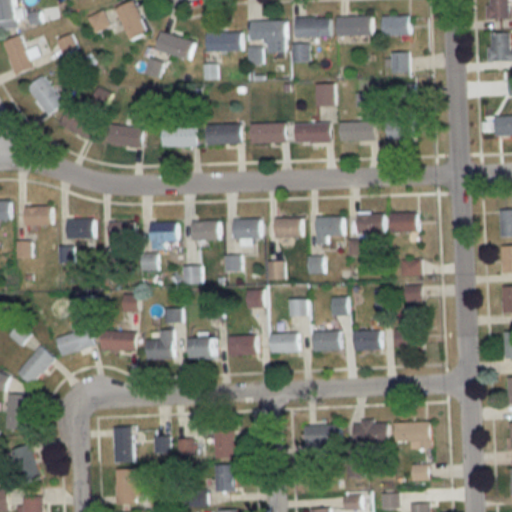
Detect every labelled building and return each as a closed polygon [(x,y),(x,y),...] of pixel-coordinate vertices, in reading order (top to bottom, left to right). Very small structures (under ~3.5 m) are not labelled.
[(0,0),(0,29),(20,27),(16,0),(0,0)] [(118,8),(132,40),(149,32),(135,0),(118,8)] [(488,0),(489,18),(509,18),(509,0),(488,0)] [(110,27),(105,11),(90,16),(95,32),(110,27)] [(338,35),(374,35),(374,16),(338,16),(338,35)] [(411,16),(384,16),(384,35),(411,35),(411,16)] [(297,18),(297,36),(332,36),(332,18),(297,18)] [(253,21),(253,40),(270,40),(270,53),(288,53),(288,21),(253,21)] [(196,41),(163,31),(157,49),(190,60),(196,41)] [(244,51),(244,33),(209,33),(209,51),(244,51)] [(490,60),(511,59),(511,49),(511,33),(490,33),(490,60)] [(64,54),(78,48),(72,34),(58,40),(64,54)] [(17,74),(34,67),(21,35),(3,42),(17,74)] [(294,45),(294,61),(309,61),(309,45),(294,45)] [(250,48),(251,63),(263,62),(262,47),(250,48)] [(393,71),(410,71),(410,53),(393,53),(393,71)] [(65,103),(43,76),(28,89),(50,115),(65,103)] [(316,84),(316,106),(335,105),(335,84),(316,84)] [(357,109),(380,109),(380,92),(357,92),(357,109)] [(61,125),(92,141),(100,124),(70,108),(61,125)] [(404,119),(388,119),(388,138),(415,138),(415,113),(404,113),(404,119)] [(511,115),(497,116),(497,135),(511,135),(511,115)] [(377,140),(377,122),(341,122),(341,140),(377,140)] [(287,123),(253,123),(253,143),(287,143),(287,123)] [(333,123),(297,123),(297,142),(333,142),(333,123)] [(244,125),(208,125),(208,144),(244,144),(244,125)] [(145,127),(110,126),(109,145),(144,146),(145,127)] [(199,147),(199,128),(163,128),(163,147),(199,147)] [(12,201),(0,200),(0,219),(12,219),(12,201)] [(26,225),(53,225),(53,206),(26,206),(26,225)] [(511,209),(502,210),(502,238),(511,237),(511,209)] [(393,212),(393,232),(419,232),(419,212),(393,212)] [(360,233),(388,233),(388,213),(360,213),(360,233)] [(329,236),(345,236),(345,216),(318,216),(318,243),(329,243),(329,236)] [(303,218),(277,218),(277,237),(303,237),(303,218)] [(95,219),(68,219),(68,239),(95,239),(95,219)] [(261,238),(261,219),(235,219),(235,238),(261,238)] [(194,221),(194,240),(220,240),(220,221),(194,221)] [(110,241),(138,241),(138,223),(110,223),(110,241)] [(152,248),(168,248),(168,242),(179,242),(179,223),(152,223),(152,248)] [(19,257),(31,257),(31,242),(19,242),(19,257)] [(511,272),(511,246),(503,247),(503,273),(511,272)] [(310,257),(310,272),(324,272),(324,257),(310,257)] [(270,279),(285,279),(285,261),(270,261),(270,279)] [(203,266),(185,266),(185,284),(203,284),(203,266)] [(424,285),(406,286),(406,301),(425,300),(424,285)] [(248,289),(248,306),(264,306),(264,289),(248,289)] [(139,295),(125,295),(125,310),(139,310),(139,295)] [(77,316),(92,312),(87,296),(72,300),(77,316)] [(333,297),(333,315),(349,315),(349,297),(333,297)] [(290,298),(290,315),(309,315),(309,298),(290,298)] [(208,317),(220,317),(220,302),(208,302),(208,317)] [(184,324),(184,307),(165,307),(165,324),(184,324)] [(97,345),(91,327),(58,338),(64,356),(97,345)] [(397,347),(424,347),(424,328),(397,328),(397,347)] [(163,329),(163,340),(149,340),(149,359),(175,359),(175,329),(163,329)] [(315,350),(341,350),(341,330),(315,330),(315,350)] [(382,349),(382,330),(355,330),(355,349),(382,349)] [(104,349),(138,350),(138,332),(104,331),(104,349)] [(300,333),(272,333),(272,352),(300,352),(300,333)] [(231,335),(231,354),(258,354),(258,335),(231,335)] [(190,338),(190,359),(217,359),(217,338),(190,338)] [(57,360),(43,346),(19,371),(32,384),(57,360)] [(0,389),(5,391),(11,377),(0,373),(0,389)] [(9,429),(27,429),(27,394),(9,394),(9,429)] [(431,421),(356,422),(356,443),(365,443),(366,455),(379,455),(379,442),(411,441),(411,448),(432,447),(431,421)] [(306,445),(341,445),(341,425),(306,425),(306,445)] [(116,427),(116,462),(135,462),(135,427),(116,427)] [(236,432),(215,432),(215,458),(236,458),(236,432)] [(171,436),(156,436),(156,453),(171,453),(171,436)] [(180,439),(180,457),(195,457),(195,439),(180,439)] [(43,476),(30,444),(13,452),(26,483),(43,476)] [(217,464),(217,492),(236,492),(236,464),(217,464)] [(429,464),(413,464),(413,481),(429,481),(429,464)] [(145,468),(118,468),(118,504),(138,504),(138,496),(145,496),(145,468)] [(0,511),(8,511),(9,490),(0,490),(0,511)] [(169,492),(153,492),(153,508),(169,508),(169,492)] [(383,509),(400,509),(400,494),(383,494),(383,509)] [(44,511),(45,497),(25,497),(25,511),(44,511)] [(412,511),(432,511),(432,503),(412,503),(412,511)]
